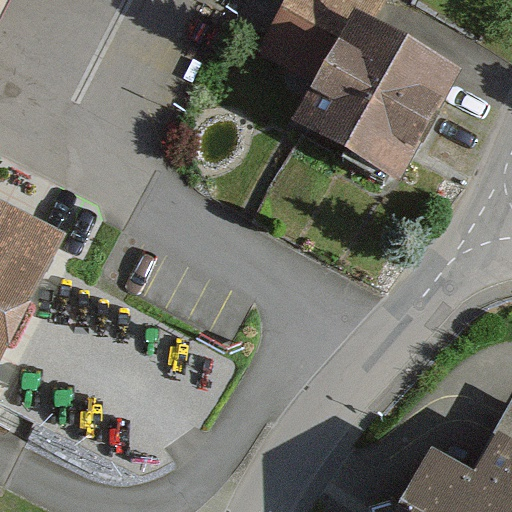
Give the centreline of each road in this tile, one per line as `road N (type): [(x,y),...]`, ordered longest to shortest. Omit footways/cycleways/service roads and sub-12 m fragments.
road 1 (residential): [(511,172),(491,217),(299,447),(262,511)]
road 2 (unknown): [(91,0),(60,95),(83,176)]
